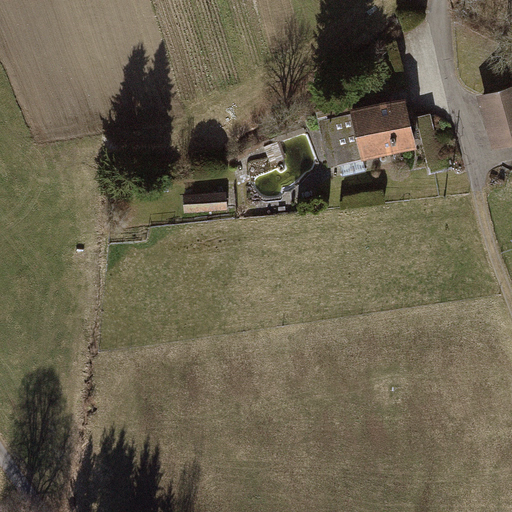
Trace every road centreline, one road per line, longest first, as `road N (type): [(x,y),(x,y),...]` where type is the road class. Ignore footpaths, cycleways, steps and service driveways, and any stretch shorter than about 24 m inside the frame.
road 1 (residential): [(445,0),(444,48),(475,173)]
road 2 (track): [(511,301),(475,173)]
